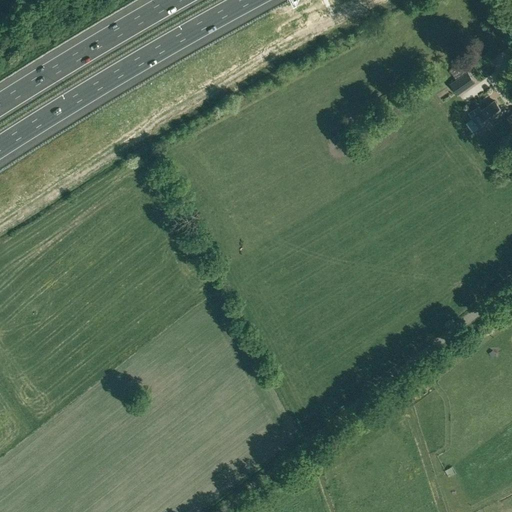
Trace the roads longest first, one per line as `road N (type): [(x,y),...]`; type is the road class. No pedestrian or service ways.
road 1 (unclassified): [(222,511),(511,284)]
road 2 (motorway): [(0,148),(250,0)]
road 3 (motorway): [(176,0),(0,104)]
